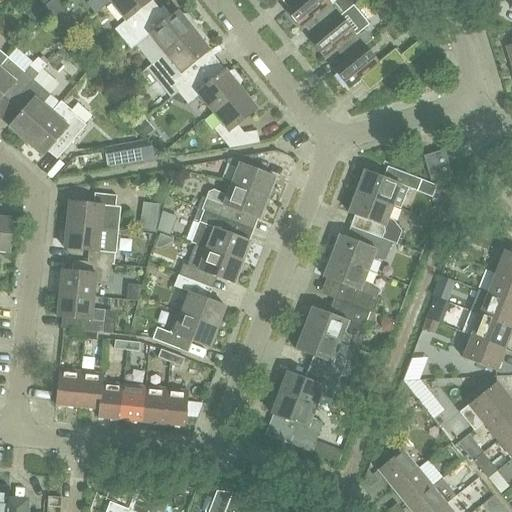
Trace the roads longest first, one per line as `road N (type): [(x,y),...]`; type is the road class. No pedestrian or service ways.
road 1 (residential): [(333,139),(208,457),(78,442)]
road 2 (residential): [(16,433),(39,212),(37,193),(0,159)]
road 3 (residential): [(333,139),(216,0)]
road 4 (unclassified): [(333,139),(478,101)]
